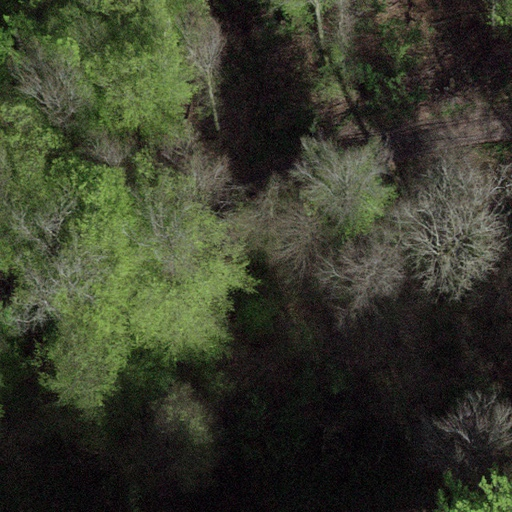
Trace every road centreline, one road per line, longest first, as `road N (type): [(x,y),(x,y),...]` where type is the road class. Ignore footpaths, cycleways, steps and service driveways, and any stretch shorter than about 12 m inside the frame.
road 1 (track): [(0,287),(102,234),(204,198),(397,138),(511,116)]
road 2 (track): [(397,138),(511,182)]
